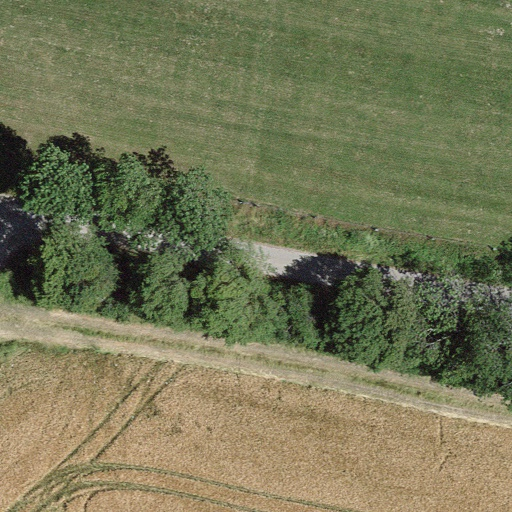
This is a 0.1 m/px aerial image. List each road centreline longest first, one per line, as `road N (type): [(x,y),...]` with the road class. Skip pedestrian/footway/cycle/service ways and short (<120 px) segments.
road 1 (track): [(0,317),(511,417)]
road 2 (track): [(511,306),(0,214)]
